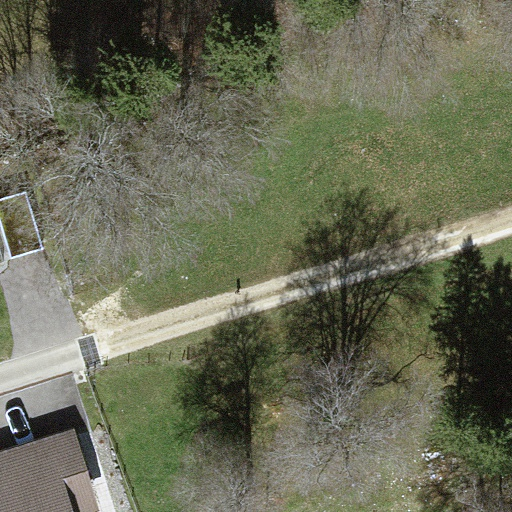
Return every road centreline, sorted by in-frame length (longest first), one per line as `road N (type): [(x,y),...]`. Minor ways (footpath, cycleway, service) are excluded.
road 1 (track): [(511,226),(125,356)]
road 2 (residential): [(0,393),(125,356)]
